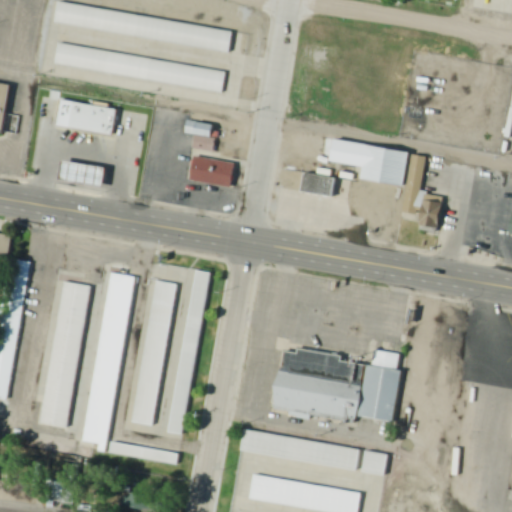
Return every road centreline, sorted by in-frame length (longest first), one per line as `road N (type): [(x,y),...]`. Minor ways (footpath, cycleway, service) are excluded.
road 1 (residential): [(202,511),(291,0)]
road 2 (secondary): [(511,289),(0,200)]
road 3 (residential): [(511,39),(291,0)]
